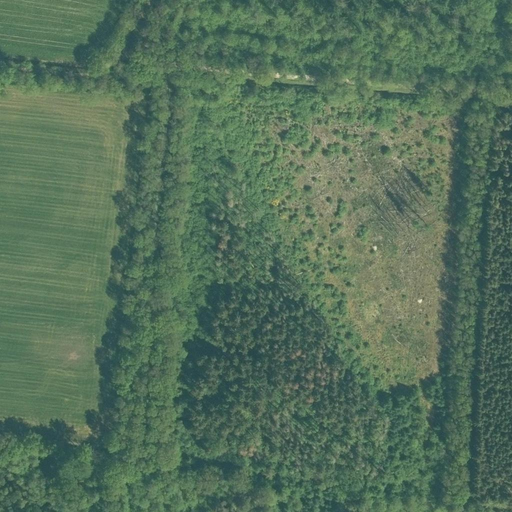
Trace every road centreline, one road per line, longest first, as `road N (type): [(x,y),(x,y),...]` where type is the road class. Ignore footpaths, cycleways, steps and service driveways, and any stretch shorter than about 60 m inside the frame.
road 1 (track): [(511,94),(251,73),(120,53)]
road 2 (track): [(120,53),(93,74),(0,65)]
